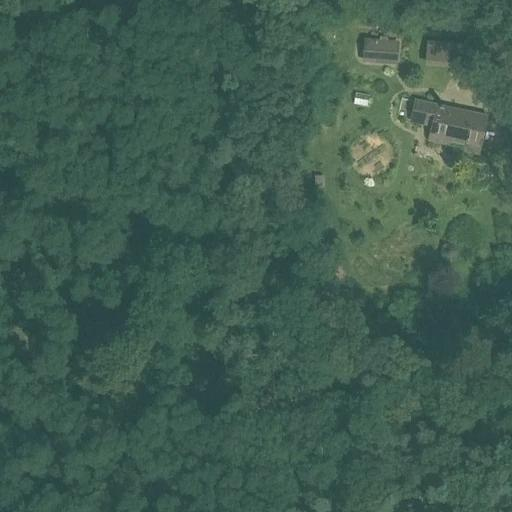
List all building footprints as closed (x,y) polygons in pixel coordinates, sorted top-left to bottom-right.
[(500,39),(485,47),(491,58),(506,49),(500,39)] [(395,63),(396,43),(368,41),(367,61),(395,63)] [(449,64),(461,65),(462,43),(450,42),(449,64)] [(482,103),(498,91),(477,67),(460,79),(482,103)] [(429,139),(449,144),(480,151),(487,119),(471,115),(471,113),(416,100),(411,120),(432,125),(429,139)] [(439,255),(443,260),(449,262),(454,259),(455,253),(452,247),(446,246),(441,249),(439,255)]
